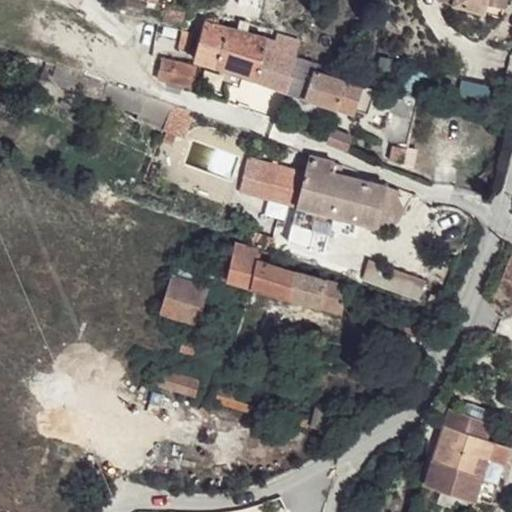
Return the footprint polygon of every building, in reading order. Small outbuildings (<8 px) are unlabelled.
[(436,0),(436,1),(482,12),(485,0),(436,0)] [(165,12),(164,23),(183,26),(185,15),(165,12)] [(218,67),(220,59),(228,30),(218,27),(221,19),(207,21),(206,23),(197,59),(218,67)] [(298,59),(303,43),(281,36),(278,45),(268,42),(228,30),(220,59),(218,67),(288,91),(298,59)] [(183,33),(181,47),(191,49),(194,36),(183,33)] [(288,91),(310,98),(318,70),(320,65),(298,59),(288,91)] [(159,79),(173,84),(179,66),(165,62),(159,79)] [(173,84),(191,89),(198,71),(179,66),(173,84)] [(310,98),(357,113),(359,108),(365,88),(366,84),(318,70),(310,98)] [(187,134),(194,114),(117,88),(108,85),(102,103),(165,126),(161,134),(184,143),(187,134)] [(365,88),(359,108),(367,110),(373,91),(365,88)] [(327,139),(348,149),(353,136),(333,128),(327,139)] [(174,140),(165,137),(162,145),(171,148),(174,140)] [(415,152),(406,149),(403,165),(412,167),(415,152)] [(335,216),(394,227),(403,195),(398,193),(398,186),(388,183),(387,185),(333,174),(335,161),(310,156),(309,164),(305,179),(299,208),(335,216)] [(261,165),(253,198),(299,208),(305,179),(261,165)] [(331,234),(335,216),(299,208),(294,227),(331,234)] [(291,257),(302,261),(309,239),(298,235),(291,257)] [(234,254),(226,279),(341,311),(343,305),(349,285),(274,263),(259,260),(263,249),(238,241),(234,254)] [(182,242),(159,309),(194,320),(207,284),(196,280),(205,250),(182,242)] [(259,260),(274,263),(276,253),(263,249),(259,260)] [(214,256),(209,274),(226,279),(234,254),(218,250),(216,256),(214,256)] [(370,260),(363,281),(416,302),(424,280),(370,260)] [(389,318),(394,302),(366,293),(368,290),(349,285),(343,305),(389,318)] [(175,346),(192,351),(197,335),(180,330),(175,346)] [(155,381),(196,393),(198,379),(159,368),(155,381)] [(219,385),(215,397),(260,410),(265,398),(219,385)] [(312,411),(309,423),(337,431),(343,414),(316,407),(313,412),(312,411)] [(442,423),(424,481),(478,498),(496,440),(442,423)]
